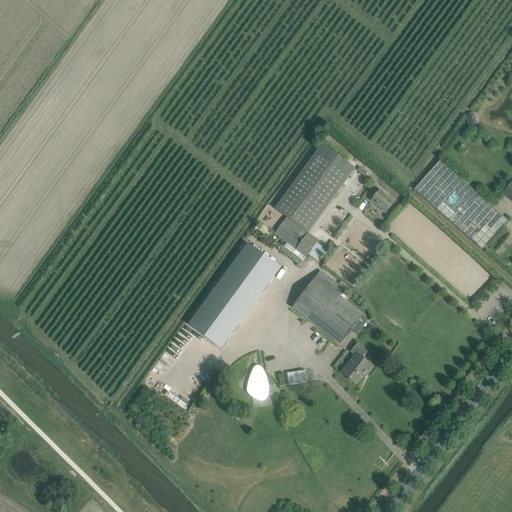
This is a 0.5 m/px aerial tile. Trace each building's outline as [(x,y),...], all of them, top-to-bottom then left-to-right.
[(285,217),(282,222),(303,238),(299,244),(277,228),(273,233),(305,257),(317,241),(307,233),(355,169),(323,144),(275,209),(285,217)] [(508,220),(440,161),(414,190),(482,249),(508,220)] [(368,173),(360,167),(357,170),(365,176),(368,173)] [(511,182),(503,194),(511,200),(511,182)] [(394,205),(381,193),(372,203),(386,215),(394,205)] [(248,245),(189,325),(222,349),(281,268),(248,245)] [(368,320),(339,298),(345,290),(320,272),(293,307),(340,345),(351,330),(357,334),(368,320)] [(375,330),(370,326),(366,331),(371,335),(375,330)] [(373,367),(362,358),(367,351),(357,343),(350,352),(355,355),(341,373),(347,377),(347,379),(351,382),(352,382),(356,385),(365,373),(367,375),(373,367)] [(269,385),(264,386),(261,367),(257,367),(254,372),(253,379),(253,385),(255,392),(258,398),(261,400),(264,400),(267,398),(269,394),(269,389),(269,385)]
